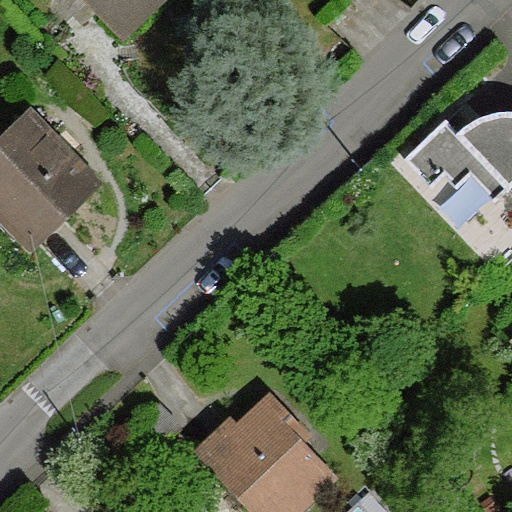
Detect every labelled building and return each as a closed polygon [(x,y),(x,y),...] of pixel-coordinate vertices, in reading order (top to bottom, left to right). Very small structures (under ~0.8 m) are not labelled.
[(92,0),(126,35),(163,0),(92,0)] [(447,122),(406,160),(433,189),(446,177),(458,190),(473,178),(496,202),(511,189),(511,112),(481,117),(459,134),(447,122)] [(31,117),(0,146),(0,208),(29,239),(91,180),(31,117)] [(230,428),(203,453),(256,511),(296,511),(333,479),(265,405),(235,433),(230,428)] [(178,431),(157,410),(115,451),(136,473),(178,431)]
